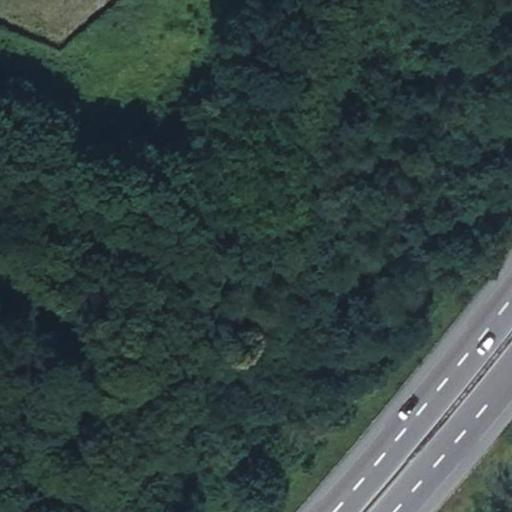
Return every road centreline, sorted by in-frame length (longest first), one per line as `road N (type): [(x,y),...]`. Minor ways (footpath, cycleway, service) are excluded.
road 1 (motorway): [(511,294),(337,507)]
road 2 (motorway): [(385,511),(511,356)]
